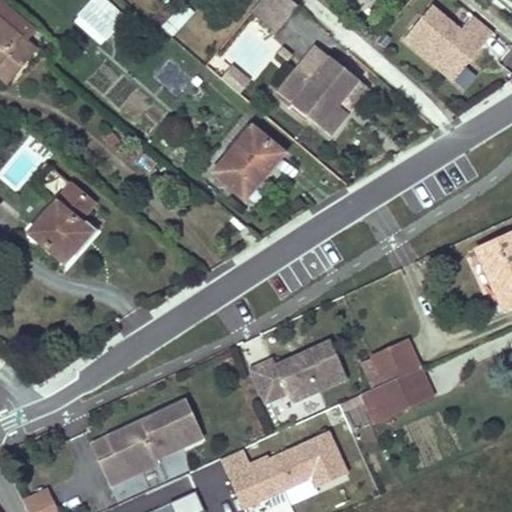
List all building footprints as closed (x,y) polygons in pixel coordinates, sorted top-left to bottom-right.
[(0,0),(0,75),(9,64),(17,70),(34,50),(24,42),(38,26),(7,0),(0,0)] [(128,18),(105,0),(95,0),(75,26),(104,48),(128,18)] [(290,0),(261,0),(251,13),(275,33),(298,7),(290,0)] [(193,16),(181,6),(161,30),(173,39),(193,16)] [(454,83),(494,35),(473,17),(460,33),(431,9),(403,42),(454,83)] [(281,53),(246,28),(227,56),(256,77),(266,64),(278,73),(289,58),(282,53),(281,53)] [(330,136),(347,115),(336,107),(343,99),(353,107),(369,89),(315,47),(275,97),(306,122),(309,118),(330,136)] [(9,64),(0,75),(0,81),(4,85),(17,70),(9,64)] [(250,83),(232,68),(222,80),(240,95),(250,83)] [(353,107),(343,99),(336,107),(347,115),(353,107)] [(252,129),(214,174),(245,200),(267,173),(264,171),(280,152),(252,129)] [(267,173),(283,155),(280,152),(264,171),(267,173)] [(65,265),(85,243),(93,234),(86,228),(80,222),(95,205),(73,186),(30,234),(65,265)] [(242,236),(252,245),(260,240),(248,229),(242,236)] [(511,233),(478,249),(497,293),(505,310),(511,307),(511,233)] [(497,293),(478,249),(470,253),(489,296),(497,293)] [(273,360),(248,372),(264,405),(288,394),(292,405),(347,380),(330,341),(275,366),(273,360)] [(374,361),(385,385),(420,369),(408,341),(373,358),(374,361)] [(385,385),(374,361),(373,358),(363,363),(375,389),(385,385)] [(375,389),(388,418),(433,398),(420,369),(385,385),(375,389)] [(376,423),(388,418),(375,389),(363,395),(376,423)] [(203,438),(186,402),(101,440),(108,456),(97,461),(109,486),(158,464),(156,459),(203,438)] [(247,511),(313,482),(318,494),(349,480),(329,436),(298,450),(271,463),(269,458),(251,466),(244,452),(221,463),(227,477),(229,482),(243,511),(247,511)] [(108,456),(101,440),(90,445),(97,461),(108,456)] [(55,511),(47,492),(24,503),(27,511),(55,511)] [(173,511),(203,511),(196,495),(171,507),(173,511)]
